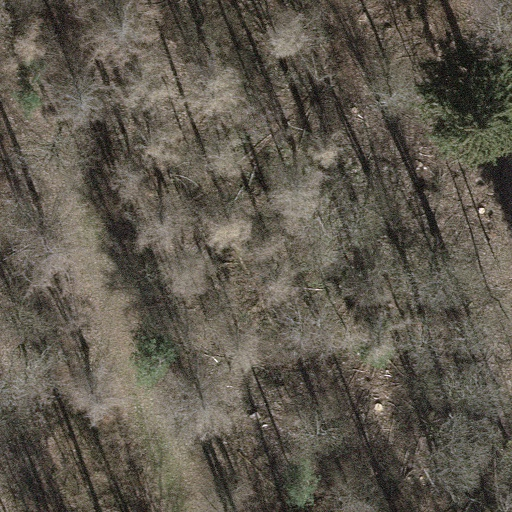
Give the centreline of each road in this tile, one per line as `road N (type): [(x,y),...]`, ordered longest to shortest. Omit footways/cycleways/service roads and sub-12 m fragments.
road 1 (track): [(0,76),(139,361),(189,511)]
road 2 (track): [(511,184),(472,0)]
